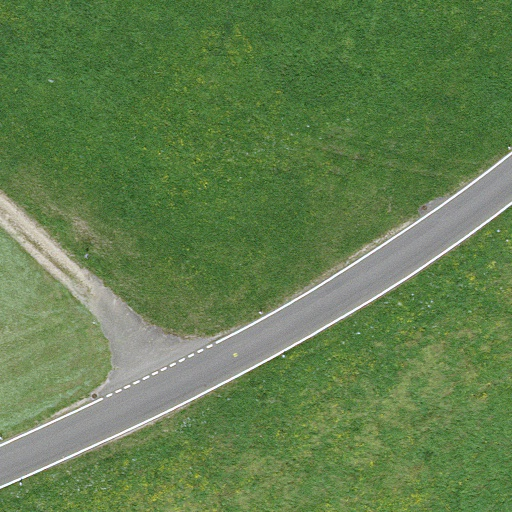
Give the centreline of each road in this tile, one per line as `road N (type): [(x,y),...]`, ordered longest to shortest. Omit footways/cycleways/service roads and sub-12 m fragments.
road 1 (tertiary): [(0,466),(272,338),(373,278),(511,178)]
road 2 (track): [(164,393),(136,344),(88,289),(0,206)]
